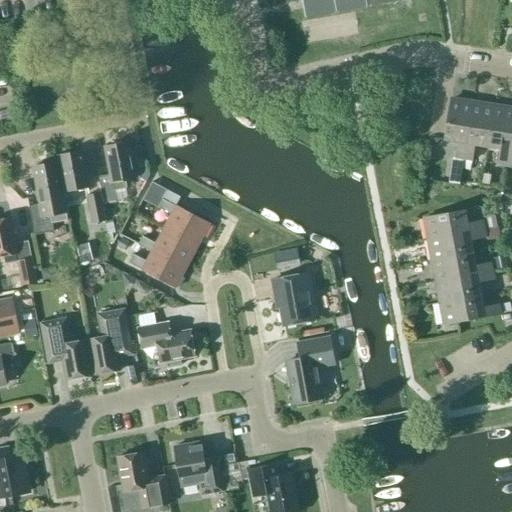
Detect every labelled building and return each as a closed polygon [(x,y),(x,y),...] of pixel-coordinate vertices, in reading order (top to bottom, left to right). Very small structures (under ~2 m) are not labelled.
[(285,0),(287,4),(302,1),(305,19),(368,7),(406,0),(405,0),(285,0)] [(463,159),(464,159),(472,103),(451,100),(444,140),(457,142),(455,158),(463,159)] [(475,145),(487,147),(494,106),(472,103),(464,159),(472,160),(475,145)] [(497,164),(506,166),(511,127),(511,109),(494,106),(487,147),(500,149),(497,164)] [(110,175),(98,177),(103,203),(117,201),(114,188),(123,186),(122,181),(135,178),(128,143),(105,147),(110,175)] [(59,156),(65,191),(89,187),(82,151),(59,156)] [(452,157),(450,169),(461,171),(461,169),(463,159),(455,158),(452,157)] [(448,162),(430,160),(427,180),(445,183),(448,162)] [(35,235),(55,231),(53,223),(68,220),(57,162),(33,167),(40,204),(29,206),(35,235)] [(149,171),(138,173),(139,178),(145,182),(149,175),(149,171)] [(87,196),(93,223),(105,221),(100,193),(87,196)] [(171,214),(164,227),(198,245),(210,223),(176,206),(175,206),(162,199),(158,207),(171,214)] [(424,218),(428,239),(484,229),(483,221),(467,224),(465,210),(424,218)] [(491,215),(482,217),(483,221),(484,229),(493,227),(496,226),(494,215),(491,215)] [(36,282),(28,241),(16,244),(11,218),(0,220),(0,256),(5,256),(7,265),(18,263),(21,277),(22,284),(22,285),(36,282)] [(112,223),(105,224),(107,234),(114,232),(112,223)] [(493,227),(484,229),(486,238),(486,240),(500,238),(498,226),(496,226),(493,227)] [(187,267),(198,245),(164,227),(156,243),(143,236),(138,245),(151,252),(153,249),(187,267)] [(63,229),(50,232),(53,245),(66,242),(63,229)] [(486,238),(484,229),(428,239),(432,261),(473,253),(471,241),(486,238)] [(120,238),(116,246),(123,250),(127,242),(120,238)] [(80,263),(92,261),(89,243),(77,246),(80,263)] [(153,249),(151,252),(146,261),(133,254),(128,263),(142,270),(141,270),(175,288),(187,267),(153,249)] [(282,253),(275,254),(277,267),(284,266),(282,253)] [(475,266),(473,253),(432,261),(436,282),(492,271),(492,269),(491,264),(491,263),(475,266)] [(499,257),(490,259),(491,263),(491,264),(492,269),(492,271),(507,268),(506,266),(506,264),(504,256),(499,257)] [(478,283),(494,280),(492,271),(436,282),(440,303),(481,295),(478,283)] [(122,273),(121,274),(125,293),(133,287),(140,282),(122,273)] [(277,295),(283,326),(314,320),(309,289),(311,289),(308,273),(271,280),(274,296),(277,295)] [(21,277),(10,279),(12,289),(23,287),(22,285),(22,284),(21,277)] [(499,305),(483,308),(481,295),(440,303),(445,324),(500,314),(499,305)] [(0,334),(17,331),(11,301),(0,303),(0,334)] [(506,303),(502,304),(503,310),(503,311),(511,310),(509,303),(506,303)] [(95,375),(121,370),(118,357),(132,355),(124,310),(97,315),(102,337),(88,339),(95,375)] [(66,319),(41,323),(49,365),(63,362),(66,380),(92,375),(85,340),(70,343),(66,319)] [(34,321),(23,323),(26,338),(37,336),(34,321)] [(137,328),(142,351),(157,348),(161,369),(180,365),(179,359),(195,356),(190,330),(172,334),(170,322),(137,328)] [(322,398),(316,367),(334,364),(329,338),(298,344),(301,359),(287,361),(294,403),(322,398)] [(0,384),(6,383),(3,367),(16,364),(12,343),(0,344),(0,384)] [(205,465),(204,460),(207,459),(204,441),(174,447),(181,487),(198,484),(201,495),(224,491),(219,463),(205,465)] [(0,451),(0,492),(5,496),(29,492),(23,464),(13,458),(10,458),(8,450),(0,451)] [(139,489),(143,508),(169,504),(164,476),(148,479),(143,452),(117,457),(124,492),(139,489)] [(233,454),(224,456),(225,463),(234,461),(233,454)] [(266,490),(270,511),(299,511),(292,473),(278,476),(275,464),(248,469),(253,493),(266,490)]
